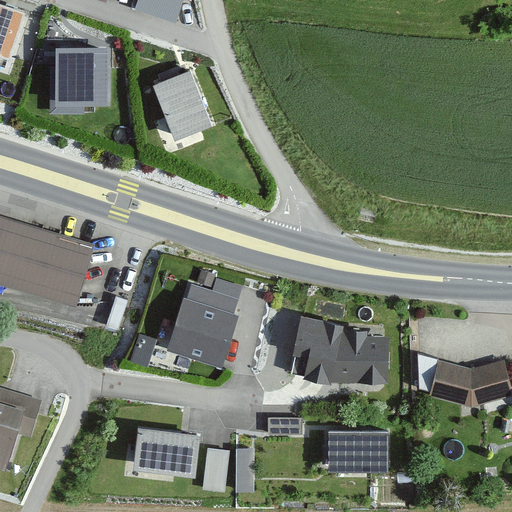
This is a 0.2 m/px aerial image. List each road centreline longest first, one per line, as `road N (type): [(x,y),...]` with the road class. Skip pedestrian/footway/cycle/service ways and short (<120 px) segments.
road 1 (tertiary): [(0,161),(306,256)]
road 2 (residential): [(306,256),(290,188),(219,55),(209,0)]
road 3 (tertiary): [(306,256),(415,277),(511,283)]
road 4 (residential): [(78,377),(251,405)]
road 5 (residential): [(78,377),(65,436),(29,511)]
